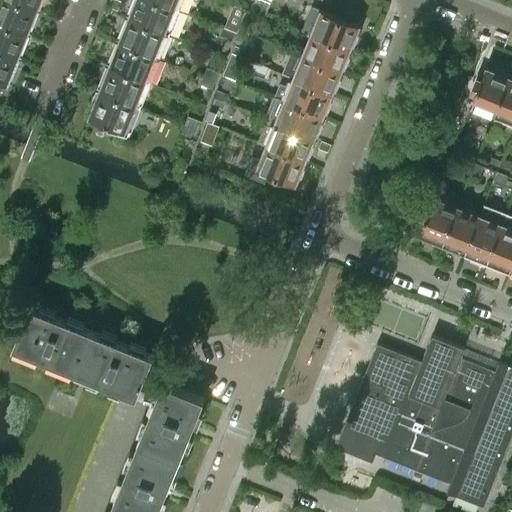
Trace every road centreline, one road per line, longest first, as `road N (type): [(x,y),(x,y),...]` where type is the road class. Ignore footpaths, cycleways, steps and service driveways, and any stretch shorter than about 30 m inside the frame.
road 1 (residential): [(316,235),(412,0)]
road 2 (residential): [(511,313),(316,235)]
road 3 (residential): [(260,376),(316,235)]
road 4 (residential): [(359,511),(226,460)]
